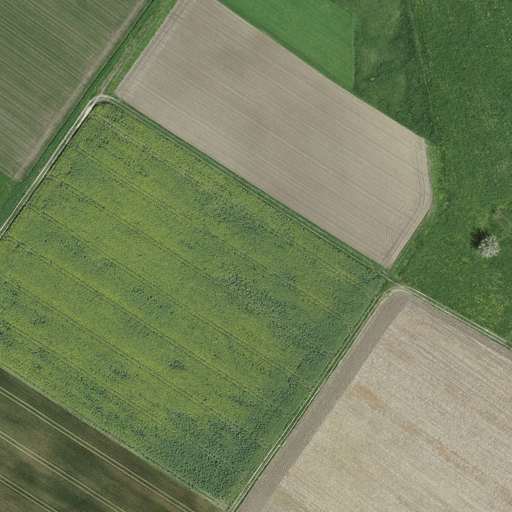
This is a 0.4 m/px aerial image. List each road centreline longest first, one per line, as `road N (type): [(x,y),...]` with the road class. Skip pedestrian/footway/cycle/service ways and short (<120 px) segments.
road 1 (track): [(0,237),(100,96),(394,288),(511,349)]
road 2 (track): [(394,288),(234,511)]
